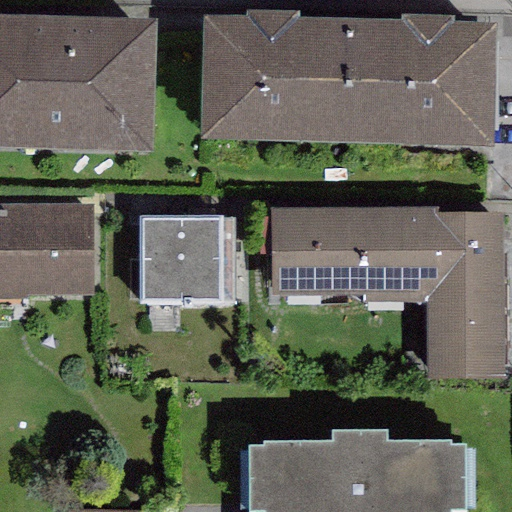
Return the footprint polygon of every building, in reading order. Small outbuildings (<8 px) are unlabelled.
[(203,8),(200,131),(349,133),(351,10),(298,9),(298,1),(259,0),(244,0),(245,9),(203,8)] [(351,10),(349,133),(494,136),(496,13),(450,12),(450,6),(399,5),(399,11),(351,10)] [(153,14),(0,9),(0,138),(149,143),(153,14)] [(0,293),(91,293),(90,201),(0,201),(0,293)] [(235,213),(137,214),(137,298),(235,297),(235,213)] [(511,222),(286,220),(286,307),(445,309),(444,382),(511,382),(511,222)] [(467,511),(466,432),(251,434),(252,511),(467,511)]
